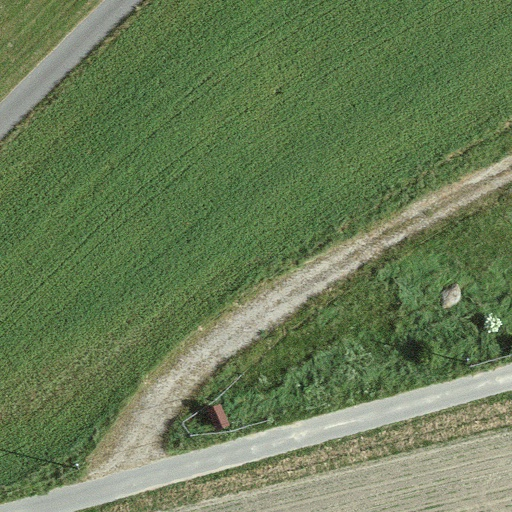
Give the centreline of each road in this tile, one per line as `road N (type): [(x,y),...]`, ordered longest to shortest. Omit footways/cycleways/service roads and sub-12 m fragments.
road 1 (track): [(112,490),(161,403),(201,360),(340,263),(511,170)]
road 2 (unclassified): [(0,123),(124,0)]
